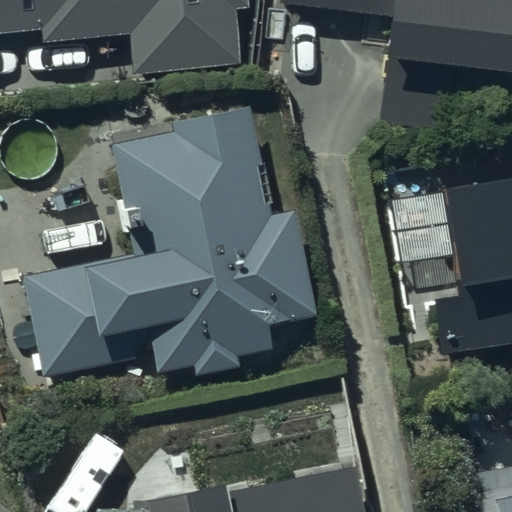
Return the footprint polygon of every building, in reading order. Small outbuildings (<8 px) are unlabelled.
[(243,0),(0,0),(0,31),(32,28),(34,43),(125,32),(129,74),(240,61),(234,7),(244,6),(243,0)] [(511,0),(273,0),(273,4),(380,17),(375,52),(511,68),(511,0)] [(166,129),(105,140),(120,203),(112,205),(116,227),(122,226),(127,253),(17,273),(36,377),(133,359),(131,346),(150,343),(155,373),(189,367),(190,372),(236,364),(234,350),(268,344),(264,320),(308,312),(289,207),(264,211),(262,204),(258,205),(251,163),(256,162),(246,106),(165,121),(166,129)] [(480,152),(382,171),(395,261),(428,256),(439,352),(511,343),(511,202),(511,203),(507,172),(484,176),(480,152)] [(199,511),(356,511),(346,464),(197,496),(199,511)] [(511,511),(511,464),(470,473),(475,511),(511,511)]
